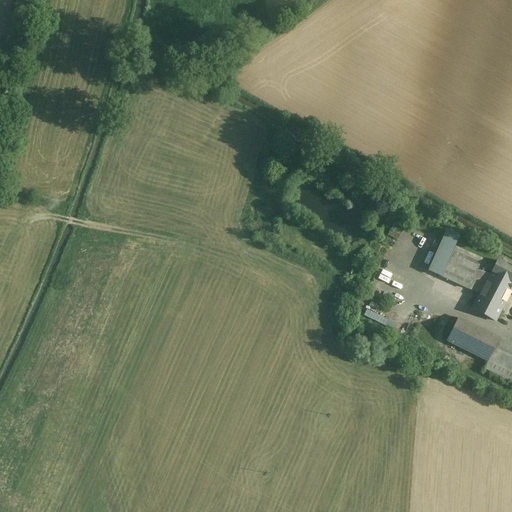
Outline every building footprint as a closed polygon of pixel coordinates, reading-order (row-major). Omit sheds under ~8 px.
[(394,225),(388,235),(397,241),(403,231),(394,225)] [(459,237),(446,231),(429,271),(468,289),(482,260),(454,247),(459,237)] [(492,265),(482,260),(468,289),(479,294),(475,303),(469,300),(466,307),(495,322),(511,289),(511,282),(491,272),(490,275),(483,272),(484,269),(489,272),(492,265)] [(511,268),(497,261),(491,272),(511,282),(511,268)] [(359,317),(400,337),(405,327),(364,308),(359,317)] [(511,345),(458,318),(446,341),(487,361),(483,368),(511,382),(511,345)]
